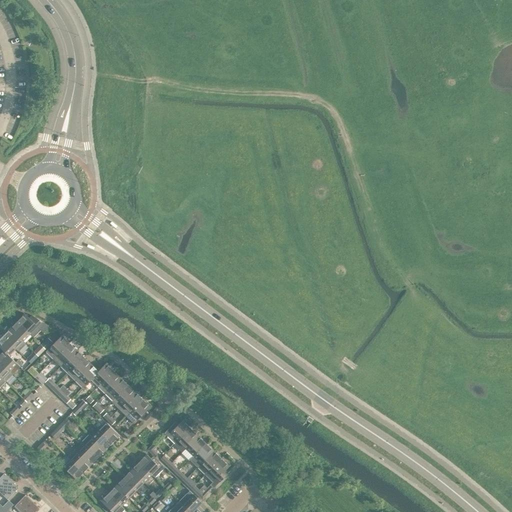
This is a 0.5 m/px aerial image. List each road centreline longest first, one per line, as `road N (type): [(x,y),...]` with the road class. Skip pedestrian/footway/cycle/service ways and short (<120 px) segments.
road 1 (secondary): [(475,511),(70,211)]
road 2 (track): [(421,302),(385,246),(336,115),(314,97),(75,73)]
road 3 (secondary): [(57,170),(75,57),(64,24),(44,0)]
